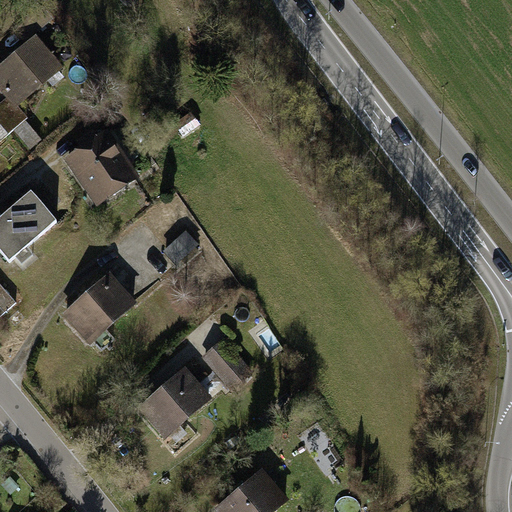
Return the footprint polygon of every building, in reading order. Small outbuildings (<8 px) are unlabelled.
[(35,43),(0,68),(0,88),(16,110),(60,78),(35,43)] [(106,134),(66,160),(98,208),(138,181),(106,134)] [(31,194),(0,219),(0,252),(10,265),(58,226),(31,194)] [(0,317),(20,301),(0,277),(0,317)] [(105,286),(61,317),(86,352),(130,320),(105,286)] [(214,348),(205,358),(237,387),(246,377),(214,348)] [(184,383),(140,414),(165,449),(209,417),(184,383)] [(255,476),(211,508),(214,511),(278,511),(280,510),(255,476)]
